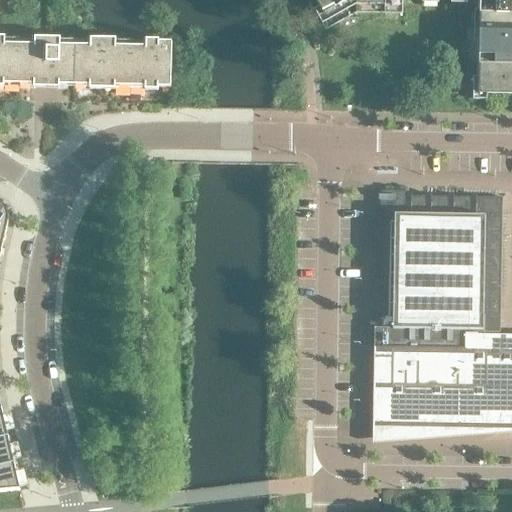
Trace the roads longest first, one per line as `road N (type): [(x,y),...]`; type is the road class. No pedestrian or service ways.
road 1 (residential): [(339,467),(324,440),(332,140)]
road 2 (tertiary): [(72,511),(34,339),(40,265),(61,196)]
road 3 (tertiary): [(61,196),(92,152),(129,137),(332,140)]
road 4 (tertiary): [(332,140),(511,142)]
road 5 (residential): [(511,472),(339,467)]
